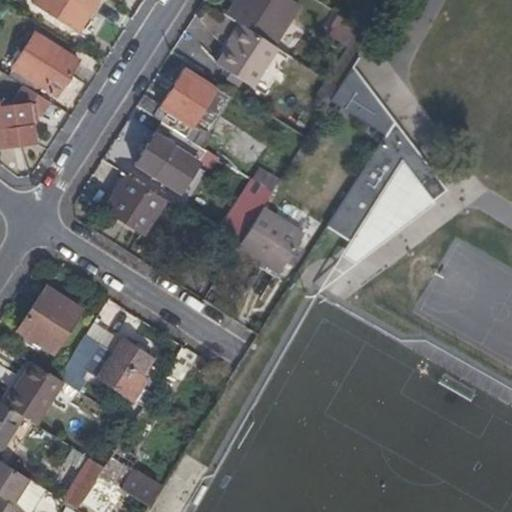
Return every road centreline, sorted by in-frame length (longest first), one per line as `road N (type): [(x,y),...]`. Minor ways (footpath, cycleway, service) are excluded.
road 1 (residential): [(173,0),(34,216)]
road 2 (residential): [(213,332),(34,216)]
